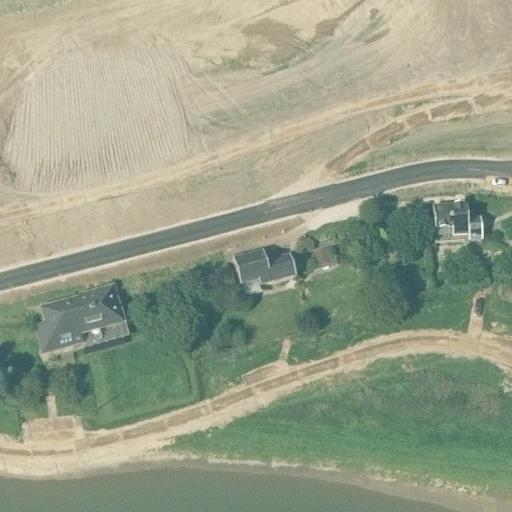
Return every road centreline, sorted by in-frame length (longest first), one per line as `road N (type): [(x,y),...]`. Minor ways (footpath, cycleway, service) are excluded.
road 1 (unclassified): [(0,281),(412,176),(511,174)]
road 2 (track): [(294,203),(311,180),(392,137),(458,112),(511,103)]
